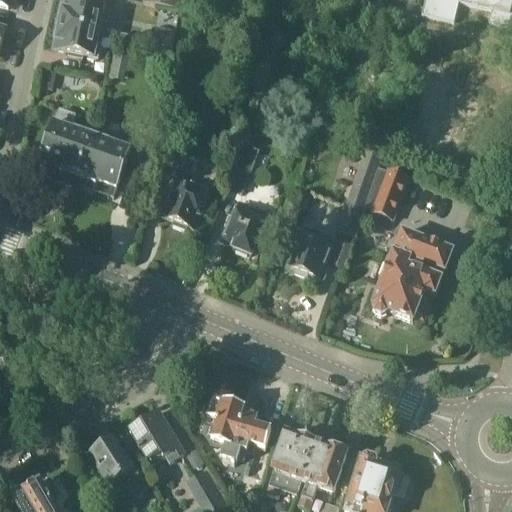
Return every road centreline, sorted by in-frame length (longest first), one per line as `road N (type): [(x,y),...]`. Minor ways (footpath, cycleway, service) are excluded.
road 1 (tertiary): [(463,426),(176,315)]
road 2 (unclassified): [(0,461),(140,390),(176,315)]
road 3 (tertiary): [(176,315),(0,229)]
road 4 (residential): [(0,181),(41,0)]
